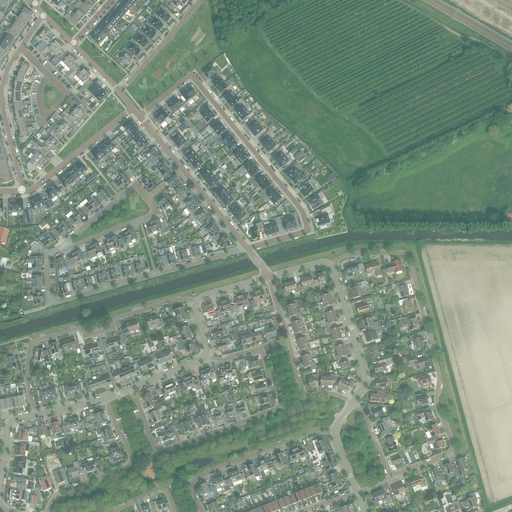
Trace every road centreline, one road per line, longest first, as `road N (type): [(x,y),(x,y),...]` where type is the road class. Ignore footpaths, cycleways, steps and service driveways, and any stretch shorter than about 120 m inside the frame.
road 1 (residential): [(389,476),(450,448),(435,404),(437,369),(407,257),(347,254),(333,264)]
road 2 (residential): [(138,115),(193,77),(304,217),(302,232),(247,248)]
road 3 (residential): [(131,388),(156,448),(274,409),(279,401),(260,348),(227,359),(204,355)]
road 4 (residential): [(247,248),(59,301),(48,295),(46,259),(54,252)]
road 5 (residential): [(54,252),(131,188),(153,206),(149,216),(72,245)]
road 6 (residential): [(29,345),(196,299)]
road 7 (residential): [(247,248),(138,115)]
road 8 (residential): [(351,402),(304,393),(267,276)]
road 9 (residential): [(46,511),(57,493),(129,463),(105,398)]
road 10 (residential): [(21,46),(4,74),(1,100),(24,191)]
road 11 (residential): [(191,483),(313,431),(333,431)]
road 12 (residential): [(333,264),(361,367),(363,384),(351,402)]
road 13 (residential): [(24,191),(132,108)]
road 14 (track): [(400,0),(511,61)]
road 15 (residential): [(198,0),(118,91)]
